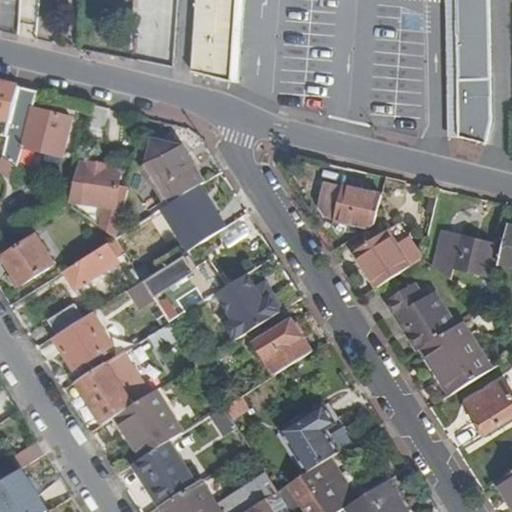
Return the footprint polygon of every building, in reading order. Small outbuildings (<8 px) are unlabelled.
[(198,0),(194,74),(214,79),(219,0),(198,0)] [(219,0),(214,79),(234,84),(239,0),(219,0)] [(459,139),(456,0),(445,0),(448,137),(459,139)] [(456,0),(459,139),(486,146),(492,122),(489,0),(456,0)] [(0,84),(0,134),(8,136),(19,89),(0,84)] [(3,159),(17,170),(22,149),(62,159),(71,120),(33,111),(37,94),(19,89),(8,136),(3,159)] [(93,107),(86,137),(102,141),(109,111),(93,107)] [(147,170),(171,207),(205,186),(182,149),(155,142),(147,170)] [(17,170),(3,159),(0,163),(0,173),(10,180),(18,170),(17,170)] [(106,208),(100,230),(115,241),(128,190),(118,189),(120,174),(110,173),(110,168),(90,166),(84,205),(106,208)] [(336,225),(365,233),(373,227),(380,197),(344,189),(343,192),(329,189),(324,207),(339,211),(336,225)] [(80,203),(70,201),(69,207),(78,214),(80,203)] [(160,214),(136,229),(144,240),(167,225),(160,214)] [(238,223),(224,234),(232,246),(247,234),(238,223)] [(503,249),(499,266),(511,269),(511,229),(508,229),(503,249)] [(382,286),(421,261),(409,243),(399,249),(388,232),(356,253),(368,272),(372,270),(382,286)] [(134,234),(122,242),(128,252),(141,244),(134,234)] [(499,266),(503,249),(444,235),(435,271),(452,283),(455,271),(495,281),(499,266)] [(37,240),(4,261),(22,289),(55,268),(37,240)] [(108,247),(66,274),(77,291),(120,264),(108,247)] [(144,283),(163,313),(204,287),(202,285),(198,278),(187,261),(154,282),(148,271),(140,277),(144,283)] [(378,288),(382,286),(372,270),(368,272),(378,288)] [(203,275),(198,278),(202,285),(207,282),(203,275)] [(224,335),(231,346),(279,315),(255,276),(222,296),(226,302),(217,308),(231,331),(224,335)] [(423,350),(457,328),(436,295),(426,301),(415,284),(386,303),(417,353),(423,350)] [(49,323),(58,336),(83,321),(75,307),(49,323)] [(165,316),(170,325),(181,318),(176,309),(165,316)] [(58,336),(53,340),(74,372),(112,348),(92,315),(83,321),(58,336)] [(276,377),(312,354),(292,323),(256,347),(276,377)] [(178,337),(170,325),(150,338),(155,346),(168,338),(170,342),(178,337)] [(492,371),(463,325),(457,328),(423,350),(452,396),(492,371)] [(116,418),(150,396),(124,355),(78,384),(105,425),(116,418)] [(511,394),(504,382),(465,406),(486,437),(511,420),(511,394)] [(144,460),(167,445),(183,435),(155,393),(150,396),(116,418),(144,460)] [(250,414),(240,399),(224,409),(234,425),(250,414)] [(0,410),(0,425),(0,426),(19,414),(12,403),(0,410)] [(323,407),(281,433),(305,469),(335,450),(324,433),(335,426),(323,407)] [(20,473),(22,472),(46,457),(38,444),(11,460),(20,473)] [(195,487),(167,445),(144,460),(135,466),(162,508),(195,487)] [(331,461),(289,487),(304,511),(343,511),(346,511),(358,503),(331,461)] [(20,473),(0,485),(0,509),(8,505),(12,511),(44,511),(48,510),(22,472),(20,473)] [(511,475),(499,484),(511,504),(511,475)] [(162,508),(164,511),(249,511),(277,494),(267,477),(218,507),(202,482),(195,487),(162,508)] [(346,511),(404,511),(387,484),(358,503),(346,511)] [(288,511),(277,494),(249,511),(288,511)]
